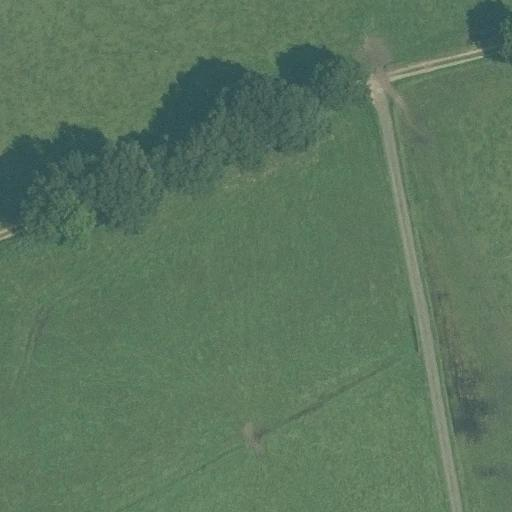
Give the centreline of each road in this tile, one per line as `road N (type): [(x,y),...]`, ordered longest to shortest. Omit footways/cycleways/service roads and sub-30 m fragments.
road 1 (track): [(0,237),(341,85),(375,79)]
road 2 (track): [(375,79),(511,48)]
